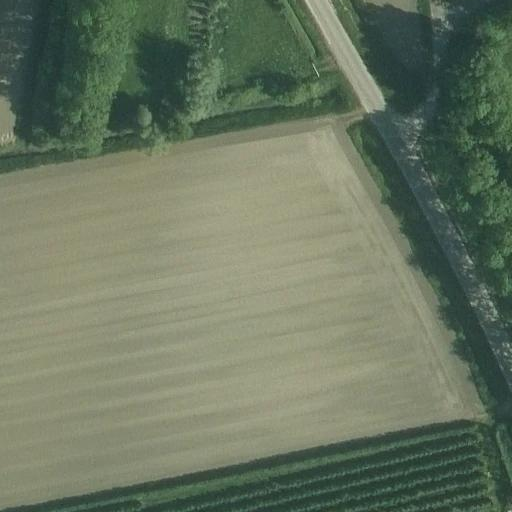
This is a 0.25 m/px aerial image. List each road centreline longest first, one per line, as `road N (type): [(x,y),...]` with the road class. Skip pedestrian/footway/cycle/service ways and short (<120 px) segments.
road 1 (unclassified): [(511,366),(397,143)]
road 2 (unclassified): [(397,143),(439,95),(438,30),(473,7)]
road 3 (unclassified): [(397,143),(314,0)]
